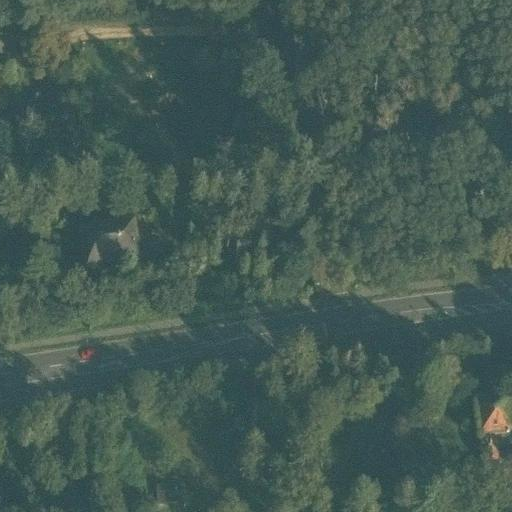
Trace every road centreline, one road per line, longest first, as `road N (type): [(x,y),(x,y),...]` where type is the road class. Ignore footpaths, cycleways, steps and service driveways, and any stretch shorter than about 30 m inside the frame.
road 1 (residential): [(348,328),(276,85),(265,0)]
road 2 (tertiary): [(54,373),(348,328)]
road 3 (tertiary): [(348,328),(511,304)]
road 4 (residential): [(54,373),(82,511)]
